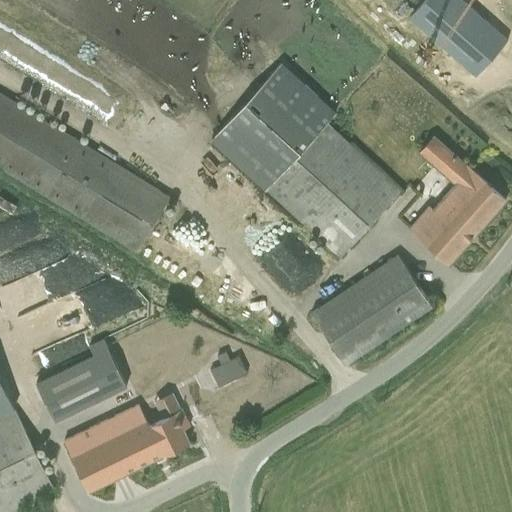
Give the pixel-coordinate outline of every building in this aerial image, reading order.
[(508,41),(461,0),(422,0),(407,18),(475,78),(508,41)] [(279,69),(212,142),(346,265),(403,203),(337,143),(347,132),(279,69)] [(0,94),(0,176),(133,260),(170,202),(0,94)] [(445,262),(502,197),(429,134),(415,151),(451,183),(409,231),(445,262)] [(308,267),(193,150),(172,171),(287,288),(308,267)] [(15,213),(0,219),(0,280),(20,273),(30,299),(85,277),(74,251),(57,258),(45,227),(24,235),(15,213)] [(397,251),(310,307),(351,370),(438,315),(397,251)] [(92,360),(41,377),(53,411),(103,394),(92,360)] [(165,387),(63,435),(87,486),(189,439),(165,387)] [(18,415),(0,423),(0,511),(46,511),(59,507),(18,415)]
